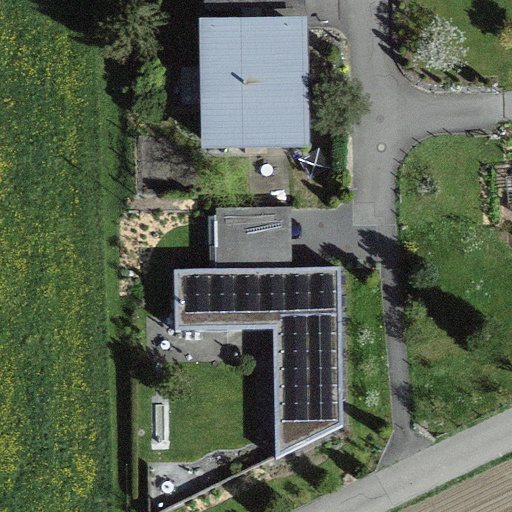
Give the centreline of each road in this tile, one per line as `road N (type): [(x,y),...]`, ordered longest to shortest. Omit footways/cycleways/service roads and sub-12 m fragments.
road 1 (residential): [(377,0),(379,215)]
road 2 (residential): [(343,511),(511,430)]
